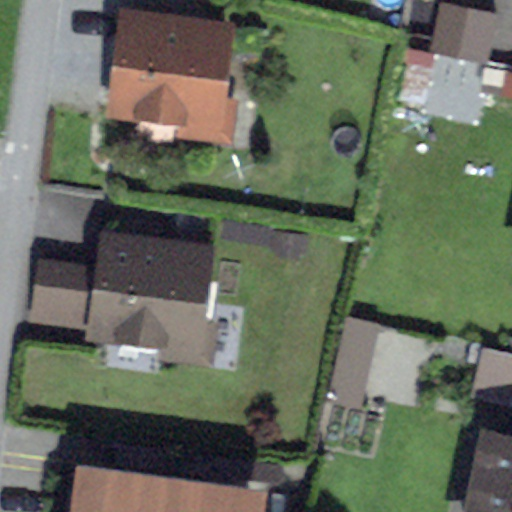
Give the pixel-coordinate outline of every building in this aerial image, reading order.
[(441,0),(431,49),(485,61),(496,12),(441,0)] [(224,131),(228,97),(217,95),(226,27),(125,14),(113,105),(181,114),(179,125),(224,131)] [(64,43),(61,77),(108,82),(112,48),(64,43)] [(204,355),(209,320),(197,318),(207,250),(106,237),(94,328),(161,337),(159,349),(204,355)] [(334,393),(372,399),(384,315),(347,309),(334,393)] [(511,399),(511,396),(511,355),(483,349),(473,391),(511,399)] [(511,511),(511,438),(491,433),(473,511),(511,511)] [(247,511),(249,496),(95,475),(90,511),(247,511)]
